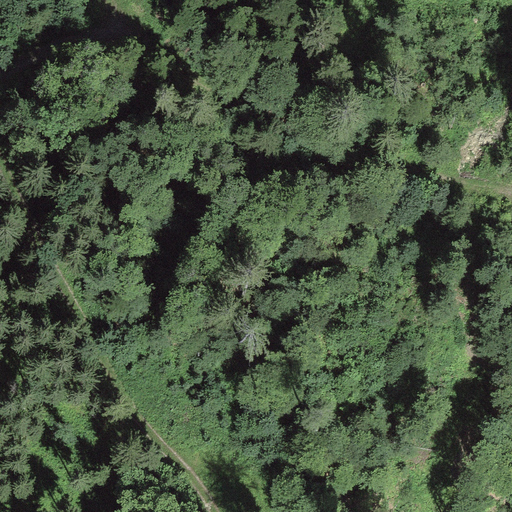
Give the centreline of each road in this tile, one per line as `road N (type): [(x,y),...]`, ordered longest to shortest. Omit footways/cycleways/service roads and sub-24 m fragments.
road 1 (track): [(0,152),(116,379),(216,511)]
road 2 (track): [(140,41),(294,138),(511,194)]
road 3 (track): [(120,0),(140,41),(69,45),(0,81)]
